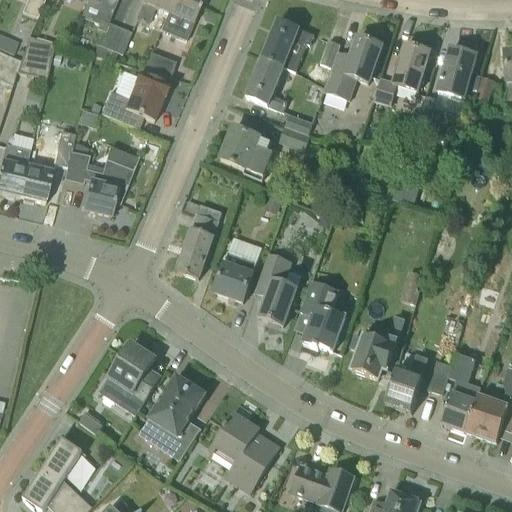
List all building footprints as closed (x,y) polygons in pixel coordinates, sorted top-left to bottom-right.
[(37,22),(45,0),(28,0),(22,16),(37,22)] [(105,0),(107,1),(100,18),(110,22),(118,0),(105,0)] [(167,18),(174,0),(144,0),(136,21),(149,26),(154,12),(167,18)] [(174,0),(167,18),(168,18),(162,34),(185,44),(192,27),(193,27),(204,0),(174,0)] [(207,13),(203,24),(214,28),(218,18),(207,13)] [(285,72),(284,72),(295,76),(301,61),(291,57),(296,44),(309,50),(314,39),(277,24),(262,63),(285,72)] [(106,60),(109,53),(118,31),(108,26),(104,36),(103,36),(97,48),(92,60),(105,63),(106,60)] [(118,31),(109,53),(110,53),(118,57),(122,59),(131,36),(118,31)] [(47,83),(54,48),(28,40),(20,65),(16,77),(47,83)] [(338,57),(332,73),(333,73),(324,96),(350,106),(358,85),(368,89),(382,50),(357,41),(350,61),(338,57)] [(332,73),(338,57),(337,57),(340,49),(328,44),(319,68),(332,73)] [(417,97),(424,75),(430,56),(405,49),(393,87),(380,83),(373,106),(391,111),(397,91),(417,97)] [(110,53),(107,60),(115,63),(118,57),(110,53)] [(476,99),(481,81),(471,78),(476,60),(450,53),(437,97),(451,101),(451,104),(461,107),(462,104),(465,105),(467,97),(476,99)] [(52,56),(50,67),(58,68),(60,58),(52,56)] [(175,67),(157,60),(150,57),(144,73),(170,82),(175,67)] [(16,77),(20,65),(8,59),(0,77),(0,82),(12,88),(16,77)] [(274,99),(284,72),(285,72),(262,63),(246,102),(282,117),(287,105),(274,99)] [(169,91),(137,78),(136,81),(127,103),(110,96),(101,117),(139,133),(143,122),(153,126),(163,102),(164,102),(169,91)] [(481,81),(476,99),(477,100),(477,101),(488,105),(494,85),(481,81)] [(22,110),(38,114),(43,96),(28,91),(22,110)] [(437,104),(425,100),(417,123),(430,127),(437,104)] [(91,115),(99,118),(101,111),(94,107),(91,115)] [(93,132),(96,118),(83,115),(79,129),(93,132)] [(284,133),(309,143),(309,141),(308,140),(313,127),(289,118),(284,133)] [(261,142),(252,139),(234,131),(220,163),(245,173),(244,177),(262,185),(274,157),(268,155),(271,149),(260,144),(261,142)] [(304,156),(309,143),(284,133),(279,147),(304,156)] [(59,134),(54,153),(45,151),(40,173),(27,170),(20,201),(45,207),(54,169),(66,171),(73,137),(59,134)] [(71,156),(87,160),(89,151),(74,144),(71,156)] [(30,155),(17,151),(5,149),(0,170),(0,196),(20,201),(27,170),(26,170),(29,156),(30,155)] [(379,163),(391,167),(395,154),(383,150),(379,163)] [(71,156),(64,184),(83,188),(84,184),(90,185),(82,216),(110,223),(114,207),(120,209),(132,175),(105,164),(102,178),(86,173),(89,161),(71,156)] [(416,187),(400,182),(393,205),(409,210),(416,187)] [(319,193),(312,211),(331,218),(337,199),(319,193)] [(281,205),(268,200),(265,211),(277,215),(281,205)] [(184,214),(196,218),(199,208),(188,204),(184,214)] [(333,221),(322,217),(318,229),(329,232),(333,221)] [(199,283),(205,265),(219,226),(197,218),(177,275),(199,283)] [(253,276),(256,267),(228,257),(225,264),(214,296),(243,307),(254,276),(253,276)] [(293,267),(269,258),(256,293),(267,297),(258,322),(283,331),(297,292),(302,278),(290,274),(293,267)] [(413,311),(423,281),(410,277),(399,306),(413,311)] [(332,356),(346,319),(344,319),(343,320),(332,316),(339,296),(312,286),(300,317),(313,322),(303,348),(318,353),(319,351),(332,356)] [(499,293),(480,288),(475,306),(493,312),(499,293)] [(355,338),(354,339),(350,352),(358,355),(351,375),(378,385),(382,374),(386,376),(405,324),(394,320),(387,340),(366,332),(364,337),(363,337),(361,341),(355,338)] [(143,363),(147,358),(131,347),(108,382),(123,392),(114,406),(136,420),(146,403),(161,381),(149,373),(152,368),(151,367),(151,368),(143,363)] [(405,355),(398,373),(385,408),(411,418),(424,382),(422,382),(429,364),(416,359),(405,355)] [(467,437),(480,399),(478,398),(481,391),(468,387),(476,363),(456,357),(452,370),(448,382),(456,385),(441,428),(467,437)] [(448,382),(452,370),(436,365),(427,394),(443,399),(448,382)] [(511,373),(508,373),(503,388),(505,394),(503,400),(496,398),(494,403),(480,399),(467,437),(497,448),(502,433),(511,436),(511,373)] [(162,432),(153,447),(180,465),(199,434),(198,433),(195,437),(185,431),(196,415),(195,414),(203,402),(204,402),(206,399),(196,393),(198,391),(187,384),(186,386),(176,380),(167,394),(157,409),(148,423),(162,432)] [(233,417),(225,430),(208,456),(213,460),(217,454),(236,465),(225,483),(250,498),(277,455),(255,441),(259,434),(233,417)] [(102,430),(86,418),(80,426),(96,438),(102,430)] [(70,433),(70,432),(69,432),(23,503),(35,511),(45,511),(49,507),(53,511),(51,511),(92,511),(93,511),(91,510),(91,511),(64,485),(82,458),(86,460),(86,459),(63,444),(70,433)] [(302,471),(295,490),(292,500),(317,508),(317,510),(320,511),(323,511),(343,511),(354,483),(330,475),(328,480),(302,471)] [(374,505),(372,511),(419,511),(419,510),(420,506),(416,505),(414,501),(406,498),(403,500),(391,496),(387,509),(374,505)]
